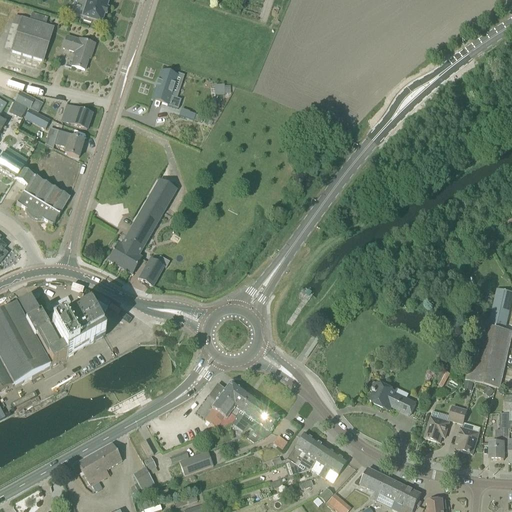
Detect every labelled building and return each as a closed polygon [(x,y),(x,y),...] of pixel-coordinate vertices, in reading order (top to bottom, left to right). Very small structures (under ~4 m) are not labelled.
[(88,0),(82,19),(84,20),(83,22),(91,24),(91,22),(101,25),(109,2),(103,0),(88,0)] [(43,63),(53,33),(54,29),(45,26),(48,19),(32,14),(29,21),(21,19),(18,28),(12,26),(5,49),(11,51),(10,53),(43,63)] [(79,42),(67,38),(63,50),(76,54),(71,68),(84,72),(89,57),(91,57),(94,46),(80,41),(79,42)] [(171,98),(178,77),(161,72),(155,93),(164,96),(162,105),(167,107),(168,107),(178,110),(181,101),(171,98)] [(20,94),(15,103),(30,111),(35,101),(20,94)] [(12,108),(9,114),(21,119),(22,120),(26,113),(13,107),(12,108)] [(70,127),(87,132),(92,116),(76,110),(75,112),(66,109),(61,123),(70,126),(70,127)] [(50,122),(29,111),(24,120),(45,131),(50,122)] [(65,156),(78,160),(83,143),(70,139),(71,136),(52,131),(47,144),(66,150),(65,156)] [(3,156),(0,161),(0,171),(15,181),(16,181),(22,171),(28,162),(8,150),(3,157),(3,156)] [(40,224),(42,223),(52,229),(59,218),(70,199),(22,171),(16,181),(15,181),(27,188),(23,196),(16,207),(25,213),(26,215),(27,218),(29,220),(32,222),(34,223),(37,224),(40,224)] [(108,263),(132,277),(142,259),(138,258),(177,191),(159,181),(125,240),(121,247),(118,246),(108,263)] [(138,281),(152,289),(164,269),(166,270),(169,264),(159,259),(156,265),(150,261),(138,281)] [(466,382),(495,389),(499,390),(511,333),(511,332),(505,331),(511,298),(511,293),(497,290),(488,328),(481,326),(470,374),(468,374),(466,382)] [(30,299),(0,315),(0,395),(103,338),(88,313),(56,331),(42,305),(35,309),(30,299)] [(378,386),(374,384),(369,390),(374,395),(370,403),(385,410),(386,406),(410,417),(415,405),(394,395),(394,393),(378,386)] [(211,410),(213,411),(205,422),(216,431),(219,426),(224,430),(232,425),(239,412),(250,398),(233,385),(229,386),(224,391),(217,386),(209,398),(216,403),(211,410)] [(511,396),(504,397),(504,399),(503,401),(504,414),(511,414),(511,396)] [(263,441),(279,419),(250,398),(239,412),(235,420),(263,441)] [(449,422),(456,424),(460,411),(453,408),(449,422)] [(467,413),(466,413),(460,411),(456,424),(463,426),(467,413)] [(431,418),(424,440),(440,445),(442,439),(445,440),(450,424),(437,421),(439,415),(433,413),(431,418)] [(509,427),(509,415),(500,415),(500,426),(509,427)] [(473,427),(472,433),(460,430),(456,445),(459,446),(457,452),(472,456),(479,435),(481,429),(473,427)] [(300,463),(314,442),(304,435),(287,461),(281,463),(279,459),(271,462),(274,469),(290,463),(294,466),(297,461),(300,463)] [(490,445),(490,462),(504,462),(504,455),(509,455),(509,439),(495,439),(495,445),(490,445)] [(297,461),(294,466),(298,468),(299,466),(305,470),(306,473),(311,471),(325,449),(314,442),(300,463),(297,461)] [(148,460),(153,457),(145,443),(140,446),(148,460)] [(112,446),(77,466),(82,474),(80,476),(81,479),(83,478),(90,489),(99,484),(95,478),(122,464),(112,446)] [(336,456),(325,449),(311,471),(318,476),(321,478),(336,456)] [(178,456),(180,462),(188,459),(185,453),(178,456)] [(185,478),(213,468),(207,453),(179,464),(185,478)] [(347,463),(336,456),(321,478),(325,481),(325,480),(333,485),(347,463)] [(154,487),(145,470),(132,477),(137,486),(141,494),(154,487)] [(376,503),(379,497),(379,496),(387,480),(368,470),(360,487),(375,494),(371,501),(376,503)] [(414,493),(387,480),(379,496),(379,497),(394,504),(392,510),(395,511),(400,511),(401,511),(407,511),(408,510),(406,509),(414,493)] [(310,482),(299,486),(301,491),(304,490),(304,491),(313,488),(310,482)] [(326,490),(319,498),(324,504),(332,496),(326,490)] [(419,509),(420,508),(422,504),(419,502),(421,496),(414,493),(406,509),(408,510),(407,511),(401,511),(400,511),(413,511),(416,507),(419,509)] [(194,496),(184,499),(187,507),(197,504),(194,496)] [(348,511),(351,510),(335,497),(334,496),(325,506),(331,511),(348,511)] [(443,511),(442,501),(427,503),(427,511),(443,511)]
